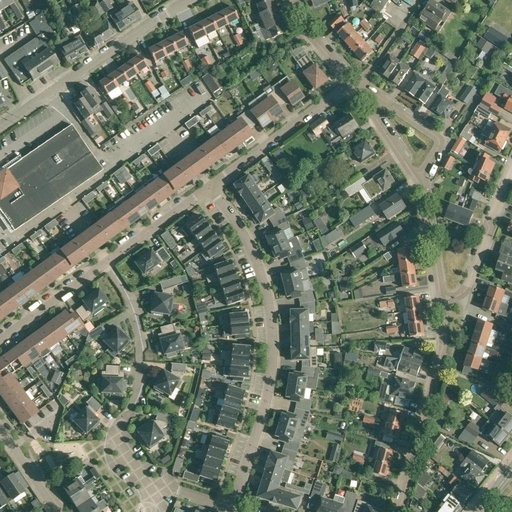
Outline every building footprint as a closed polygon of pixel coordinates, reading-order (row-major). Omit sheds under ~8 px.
[(11,0),(0,0),(0,4),(3,9),(13,3),(11,0)] [(27,0),(23,3),(29,14),(34,11),(27,0)] [(107,0),(105,0),(99,4),(104,13),(112,8),(107,0)] [(258,36),(261,43),(264,42),(264,41),(284,33),(277,17),(278,16),(271,0),(268,0),(256,5),(260,14),(254,17),(257,25),(254,26),(258,36)] [(356,0),(348,0),(350,8),(357,7),(356,0)] [(374,0),(370,6),(380,14),(387,3),(389,0),(374,0)] [(430,0),(425,9),(441,20),(448,10),(432,0),(430,0)] [(88,7),(96,19),(104,13),(99,4),(97,1),(88,7)] [(119,7),(120,9),(130,25),(141,18),(131,3),(128,4),(119,7)] [(70,8),(78,23),(86,19),(78,4),(70,8)] [(16,7),(12,10),(18,20),(22,18),(16,7)] [(231,7),(221,12),(227,25),(238,19),(231,7)] [(347,20),(353,17),(349,7),(342,10),(347,20)] [(130,25),(120,9),(116,12),(115,10),(109,14),(110,16),(120,32),(130,25)] [(418,19),(434,30),(441,20),(425,9),(418,19)] [(64,19),(69,30),(77,26),(71,15),(69,11),(65,14),(67,17),(64,19)] [(221,12),(210,18),(216,30),(227,25),(221,12)] [(41,14),(34,19),(35,20),(42,32),(50,27),(41,14)] [(328,25),(334,32),(346,21),(339,15),(328,25)] [(199,24),(205,36),(216,30),(210,18),(199,24)] [(4,60),(22,86),(32,79),(33,81),(59,64),(44,43),(48,40),(42,32),(35,20),(30,23),(38,37),(4,60)] [(95,26),(104,41),(114,35),(105,20),(95,26)] [(363,27),(367,32),(371,28),(367,23),(363,27)] [(202,38),(205,44),(208,42),(205,36),(199,24),(188,29),(194,42),(202,38)] [(337,33),(346,43),(356,33),(348,24),(337,33)] [(85,33),(94,47),(104,41),(95,26),(85,33)] [(409,33),(417,38),(418,37),(428,44),(430,45),(434,40),(432,38),(422,31),(421,32),(413,26),(409,33)] [(484,38),(502,49),(506,42),(489,30),(484,38)] [(400,39),(410,46),(413,41),(415,38),(406,31),(400,39)] [(169,39),(176,51),(187,45),(181,33),(169,39)] [(346,43),(354,52),(365,43),(356,33),(346,43)] [(232,37),(238,47),(243,44),(238,34),(232,37)] [(69,42),(77,58),(87,53),(79,36),(69,41),(69,42)] [(375,41),(379,44),(383,39),(378,36),(375,41)] [(59,47),(67,63),(77,58),(69,42),(69,41),(67,38),(56,43),(58,47),(59,47)] [(426,44),(416,38),(415,38),(413,41),(417,43),(410,54),(420,60),(427,49),(428,48),(425,46),(426,44)] [(476,47),(487,54),(492,45),(481,38),(476,47)] [(159,44),(165,57),(176,51),(169,39),(159,44)] [(354,52),(362,62),(373,52),(365,43),(354,52)] [(148,50),(154,62),(165,57),(159,44),(148,50)] [(289,54),(314,88),(325,81),(300,47),(289,54)] [(444,65),(447,61),(447,60),(429,48),(423,55),(430,60),(432,56),(444,65)] [(448,59),(451,61),(455,64),(458,59),(445,51),(442,55),(448,59)] [(470,61),(477,66),(482,59),(474,54),(470,61)] [(137,74),(147,67),(139,55),(129,62),(137,74)] [(200,60),(205,71),(213,67),(208,56),(200,60)] [(379,73),(388,79),(400,62),(391,56),(379,73)] [(182,63),(186,72),(192,70),(187,60),(182,63)] [(502,67),(511,72),(511,64),(506,60),(502,67)] [(271,70),(277,66),(273,61),(267,65),(271,70)] [(444,71),(449,74),(455,64),(451,61),(450,62),(447,61),(444,65),(446,67),(444,71)] [(119,69),(127,80),(137,74),(129,62),(119,69)] [(388,79),(398,85),(409,69),(400,62),(388,79)] [(109,76),(117,87),(127,80),(119,69),(109,76)] [(201,78),(215,99),(229,89),(227,86),(222,89),(221,88),(222,87),(211,72),(201,78)] [(405,90),(415,97),(426,80),(416,74),(405,90)] [(104,91),(107,94),(117,87),(109,76),(99,83),(102,87),(104,91)] [(273,91),(283,104),(288,100),(292,105),(301,98),(286,77),(271,88),(273,91)] [(415,97),(424,104),(436,87),(426,80),(415,97)] [(149,81),(144,85),(150,94),(150,93),(155,90),(149,81)] [(158,104),(165,99),(164,99),(169,96),(163,86),(157,89),(161,95),(162,96),(155,100),(158,104)] [(460,99),(467,104),(476,91),(469,86),(460,99)] [(495,95),(509,102),(506,109),(511,112),(511,92),(500,86),(495,95)] [(432,110),(445,119),(455,105),(445,99),(450,92),(442,87),(437,94),(441,97),(432,110)] [(80,94),(83,98),(94,114),(95,116),(100,113),(95,107),(100,103),(89,88),(80,94)] [(225,93),(229,99),(234,97),(230,90),(225,93)] [(256,99),(271,120),(280,113),(277,108),(283,104),(273,91),(267,96),(264,93),(256,99)] [(496,98),(487,93),(479,106),(498,116),(502,109),(493,104),(496,98)] [(80,123),(90,137),(96,133),(89,121),(90,120),(89,117),(94,114),(83,98),(73,105),(84,120),(80,123)] [(119,102),(126,111),(131,107),(130,106),(125,98),(119,102)] [(243,113),(252,126),(258,122),(262,127),(271,120),(256,99),(247,105),(250,109),(243,113)] [(99,107),(107,118),(113,114),(106,102),(99,107)] [(130,106),(131,107),(134,112),(138,109),(134,103),(130,106)] [(479,114),(488,119),(491,114),(478,106),(474,113),(478,116),(479,114)] [(231,128),(241,142),(250,135),(247,130),(252,126),(243,113),(241,110),(236,114),(239,117),(234,120),(236,124),(231,128)] [(322,129),(320,131),(330,146),(344,138),(346,142),(358,134),(356,130),(358,129),(349,115),(335,124),(331,127),(329,125),(329,124),(322,129)] [(324,116),(310,126),(313,131),(320,126),(322,129),(329,124),(329,125),(330,124),(327,121),(324,116)] [(184,124),(188,130),(198,122),(194,117),(184,124)] [(484,130),(505,141),(510,130),(497,123),(493,130),(486,126),(484,130)] [(219,131),(232,149),(241,142),(231,128),(228,124),(219,131)] [(0,212),(13,231),(102,170),(71,125),(4,171),(5,171),(0,174),(0,212)] [(460,136),(469,142),(472,137),(468,133),(471,128),(466,126),(460,136)] [(485,145),(499,152),(505,141),(484,130),(481,135),(489,138),(485,145)] [(214,143),(223,155),(232,149),(219,131),(210,137),(212,141),(214,143)] [(466,141),(459,137),(456,143),(462,147),(466,141)] [(352,149),(361,163),(375,154),(366,140),(352,149)] [(201,169),(215,159),(216,160),(223,155),(214,143),(193,158),(201,169)] [(147,152),(150,157),(161,149),(157,144),(147,152)] [(274,155),(279,163),(287,158),(281,150),(274,155)] [(333,156),(339,163),(347,157),(342,150),(333,156)] [(478,167),(490,173),(494,164),(488,161),(489,157),(480,153),(476,162),(480,163),(478,167)] [(441,167),(449,171),(455,159),(447,155),(441,167)] [(272,175),(278,171),(270,160),(264,164),(272,175)] [(164,177),(174,191),(181,186),(180,184),(194,174),(186,163),(166,178),(165,176),(164,177)] [(340,176),(348,187),(361,178),(354,167),(340,176)] [(468,179),(478,183),(480,179),(486,182),(490,173),(478,167),(476,172),(472,170),(471,170),(470,170),(469,171),(469,172),(468,172),(468,173),(468,174),(469,174),(469,175),(470,175),(468,179)] [(364,188),(371,200),(377,196),(383,192),(395,184),(385,170),(374,177),(374,178),(366,183),(362,185),(364,188)] [(282,177),(278,171),(272,175),(276,181),(282,177)] [(331,172),(326,175),(332,188),(338,186),(331,172)] [(240,197),(241,196),(256,186),(249,175),(234,185),(235,187),(234,187),(240,197)] [(155,183),(166,197),(174,191),(164,177),(155,183)] [(457,185),(462,188),(465,180),(460,178),(457,185)] [(156,204),(166,197),(155,183),(152,179),(143,186),(144,187),(146,190),(156,204)] [(288,181),(281,185),(286,192),(292,187),(288,181)] [(359,191),(355,184),(345,190),(349,197),(359,191)] [(147,211),(156,204),(146,190),(144,187),(143,186),(143,185),(134,192),(137,196),(147,211)] [(247,205),(262,195),(256,186),(241,196),(247,205)] [(303,201),(309,197),(305,189),(299,193),(303,201)] [(137,196),(134,192),(132,191),(123,197),(128,203),(138,217),(147,211),(137,196)] [(81,200),(85,205),(95,197),(91,192),(81,200)] [(253,214),(268,204),(262,195),(247,205),(253,214)] [(379,206),(388,220),(406,208),(397,195),(379,206)] [(470,207),(475,209),(478,202),(473,199),(470,207)] [(300,201),(294,205),(297,210),(303,206),(300,201)] [(118,210),(129,224),(138,217),(128,203),(118,210)] [(268,204),(253,214),(252,214),(253,215),(250,217),(254,223),(257,221),(259,224),(260,223),(261,224),(269,219),(273,224),(285,218),(278,208),(273,211),(268,204)] [(445,218),(456,223),(462,209),(450,205),(445,218)] [(359,213),(365,221),(375,215),(370,206),(359,213)] [(456,223),(468,227),(473,214),(462,209),(456,223)] [(109,217),(110,218),(111,218),(120,231),(129,224),(118,210),(109,217)] [(190,233),(204,222),(199,215),(195,218),(193,215),(185,221),(187,224),(185,226),(180,229),(186,237),(191,234),(190,233)] [(111,218),(110,218),(90,233),(98,244),(112,234),(113,236),(120,231),(111,218)] [(271,248),(287,241),(283,231),(289,228),(285,218),(273,224),(275,230),(268,233),(270,236),(266,237),(267,240),(267,242),(268,245),(270,246),(271,248)] [(311,219),(303,222),(308,232),(315,229),(311,219)] [(48,224),(52,229),(56,226),(53,221),(48,224)] [(186,245),(188,249),(211,232),(204,222),(190,233),(191,234),(195,239),(186,245)] [(377,235),(384,246),(404,233),(396,222),(377,235)] [(43,227),(47,232),(52,229),(48,224),(43,227)] [(321,235),(328,231),(324,225),(317,229),(321,235)] [(324,237),(329,244),(342,236),(337,228),(324,237)] [(199,246),(203,250),(204,252),(218,242),(211,232),(188,249),(191,252),(199,246)] [(162,238),(170,249),(175,245),(167,235),(162,238)] [(287,241),(271,248),(272,250),(271,252),(273,255),(275,256),(276,259),(279,257),(280,260),(287,257),(290,263),(303,259),(304,258),(301,251),(300,252),(297,247),(299,246),(295,237),(294,238),(287,241)] [(68,261),(72,266),(79,261),(78,259),(91,249),(83,238),(63,253),(68,261)] [(196,256),(202,264),(205,262),(208,260),(210,263),(222,254),(220,251),(223,249),(218,242),(204,252),(203,250),(199,254),(196,256)] [(349,250),(355,258),(367,250),(361,242),(349,250)] [(134,263),(143,275),(159,263),(160,265),(170,258),(162,247),(153,254),(150,251),(145,255),(143,252),(137,256),(139,259),(134,263)] [(398,250),(399,262),(413,260),(412,248),(398,250)] [(500,281),(511,284),(511,275),(511,276),(511,275),(511,250),(509,258),(501,255),(496,270),(503,272),(500,281)] [(63,273),(72,266),(68,261),(63,253),(62,251),(52,258),(63,273)] [(383,256),(386,261),(391,258),(388,253),(383,256)] [(53,280),(63,273),(52,258),(43,265),(53,280)] [(303,259),(290,263),(291,269),(284,271),(285,274),(281,275),(282,278),(281,280),(282,283),(284,284),(284,286),(301,282),(308,280),(305,269),(303,259)] [(371,259),(364,263),(368,269),(374,265),(371,259)] [(174,260),(170,263),(174,268),(178,265),(174,260)] [(399,262),(401,275),(415,273),(413,260),(399,262)] [(206,280),(233,271),(229,261),(213,267),(215,273),(201,278),(202,282),(206,280)] [(33,272),(43,287),(53,280),(43,265),(33,272)] [(363,275),(361,269),(352,272),(355,279),(363,275)] [(220,287),(236,281),(233,271),(206,280),(208,284),(218,281),(220,287)] [(23,279),(34,294),(43,287),(33,272),(23,279)] [(401,275),(403,288),(417,286),(415,273),(401,275)] [(173,287),(181,284),(179,277),(160,283),(162,290),(161,296),(151,294),(150,302),(152,303),(151,312),(153,312),(153,314),(161,316),(161,313),(168,315),(168,314),(177,316),(178,305),(170,304),(173,287)] [(24,301),(34,294),(23,279),(14,286),(24,301)] [(340,281),(342,293),(351,291),(348,279),(340,281)] [(213,300),(240,290),(236,281),(220,287),(222,292),(212,296),(213,300)] [(300,304),(314,302),(311,291),(304,293),(301,282),(284,286),(285,289),(284,290),(285,294),(286,295),(287,298),(291,297),(291,300),(299,298),(300,304)] [(4,293),(15,308),(24,301),(14,286),(4,293)] [(486,298),(501,303),(503,296),(511,299),(511,292),(509,292),(505,291),(490,286),(486,298)] [(386,295),(396,294),(395,287),(385,288),(386,295)] [(75,311),(83,322),(90,317),(88,315),(107,302),(98,289),(93,293),(91,290),(85,295),(87,298),(82,301),(84,304),(75,311)] [(224,300),(227,306),(243,300),(240,290),(213,300),(214,303),(224,300)] [(0,296),(0,307),(5,315),(15,308),(4,293),(0,296)] [(405,299),(407,311),(420,309),(418,297),(405,299)] [(501,303),(486,298),(482,309),(497,314),(501,315),(501,316),(509,319),(511,314),(506,312),(508,305),(501,303)] [(291,324),(308,323),(308,314),(314,313),(314,302),(300,304),(301,310),(291,311),(291,312),(289,312),(290,324),(291,324)] [(196,305),(199,315),(206,313),(205,313),(208,312),(205,303),(202,304),(196,305)] [(407,311),(409,324),(422,322),(420,309),(407,311)] [(231,312),(231,315),(223,316),(225,327),(229,326),(247,324),(246,314),(242,314),(241,310),(231,312)] [(65,313),(55,320),(66,335),(72,330),(74,334),(83,327),(74,314),(68,318),(65,313)] [(199,315),(198,315),(200,323),(207,321),(206,313),(199,315)] [(55,320),(46,327),(57,341),(66,335),(55,320)] [(479,321),(475,332),(489,337),(491,330),(493,325),(479,321)] [(409,324),(411,337),(424,335),(422,322),(409,324)] [(308,323),(291,324),(291,336),(309,335),(309,332),(314,332),(313,323),(308,323)] [(167,354),(167,357),(175,355),(174,352),(183,350),(182,347),(185,346),(183,337),(180,338),(177,331),(175,331),(173,324),(159,328),(161,335),(158,336),(161,344),(157,345),(159,352),(162,351),(164,355),(167,354)] [(229,326),(225,327),(223,327),(224,337),(234,336),(234,339),(244,338),(244,335),(248,334),(247,324),(229,326)] [(98,337),(116,354),(128,341),(122,335),(124,333),(117,327),(107,337),(103,333),(106,332),(102,325),(88,333),(84,345),(98,337)] [(383,330),(383,334),(387,333),(387,334),(398,332),(396,326),(386,327),(386,329),(383,329),(383,330)] [(506,329),(498,326),(496,332),(504,334),(506,329)] [(60,345),(57,341),(46,327),(37,334),(47,348),(50,352),(60,345)] [(439,337),(438,327),(431,328),(432,338),(439,337)] [(475,332),(471,344),(486,348),(487,343),(489,337),(475,332)] [(41,359),(50,352),(47,348),(37,334),(28,341),(41,359)] [(292,348),(309,348),(309,335),(291,336),(292,348)] [(29,362),(32,365),(41,359),(28,341),(18,347),(29,362)] [(374,355),(378,355),(378,353),(385,354),(386,345),(374,343),(373,348),(375,349),(374,355)] [(467,355),(482,359),(484,353),(497,357),(498,352),(471,344),(467,355)] [(220,356),(248,358),(249,348),(231,346),(231,353),(220,352),(220,356)] [(405,346),(401,359),(421,365),(426,350),(417,348),(416,350),(405,346)] [(18,347),(9,354),(15,362),(17,360),(22,366),(23,366),(29,362),(18,347)] [(302,367),(316,368),(315,348),(309,348),(292,348),(291,348),(291,360),(292,360),(292,361),(302,361),(302,367)] [(346,353),(345,360),(352,361),(353,354),(346,353)] [(0,361),(11,375),(14,372),(9,366),(15,362),(9,354),(0,361)] [(482,359),(467,355),(464,366),(478,371),(487,374),(489,369),(480,366),(482,359)] [(230,367),(247,368),(248,358),(220,356),(220,360),(230,361),(230,367)] [(388,368),(389,361),(377,359),(376,367),(388,368)] [(397,371),(416,377),(420,366),(421,366),(421,365),(401,359),(397,371)] [(0,379),(1,382),(9,376),(11,375),(0,361),(0,360),(0,379)] [(163,392),(169,396),(174,388),(177,390),(181,382),(178,381),(182,373),(185,373),(186,365),(171,364),(170,372),(171,372),(169,375),(160,370),(156,378),(159,379),(154,387),(156,388),(155,390),(162,394),(163,392)] [(498,365),(492,382),(504,386),(511,369),(498,365)] [(110,397),(121,397),(121,391),(125,391),(125,382),(121,382),(121,374),(119,374),(119,367),(105,366),(105,373),(102,373),(101,393),(110,393),(110,397)] [(246,379),(247,368),(230,367),(224,366),(223,377),(232,378),(232,381),(242,382),(242,378),(246,379)] [(316,368),(302,367),(301,373),(294,372),(293,375),(290,374),(289,377),(288,379),(287,382),(288,384),(288,386),(305,389),(316,390),(319,368),(316,368)] [(379,377),(387,379),(389,374),(369,368),(367,374),(379,377)] [(53,376),(61,380),(64,374),(55,370),(53,376)] [(0,382),(0,393),(2,396),(16,385),(9,376),(1,382),(0,382)] [(50,382),(59,386),(61,380),(53,376),(50,382)] [(391,386),(413,392),(415,383),(393,377),(391,386)] [(384,402),(395,405),(397,397),(411,401),(413,392),(391,386),(391,387),(381,384),(377,401),(384,402)] [(2,396),(9,405),(23,394),(16,385),(2,396)] [(296,409),(309,412),(311,401),(304,400),(305,389),(288,386),(288,388),(286,390),(285,393),(287,395),(286,398),(290,398),(289,401),(297,402),(296,409)] [(214,394),(241,402),(244,392),(227,387),(225,393),(215,390),(214,394)] [(496,408),(499,410),(501,407),(510,396),(499,387),(487,401),(496,408)] [(199,389),(196,399),(200,400),(202,394),(204,395),(205,390),(199,389)] [(9,405),(15,414),(30,404),(23,394),(9,405)] [(221,406),(238,412),(241,402),(214,394),(213,398),(223,401),(221,406)] [(76,428),(82,435),(84,433),(85,434),(92,427),(94,429),(100,423),(93,416),(101,407),(91,397),(85,403),(88,406),(73,421),(78,426),(76,428)] [(15,414),(22,423),(36,413),(30,404),(15,414)] [(208,413),(235,421),(238,412),(221,406),(219,412),(209,409),(208,413)] [(496,411),(490,419),(494,423),(496,424),(509,435),(511,431),(511,418),(506,414),(508,412),(501,407),(499,410),(496,408),(495,410),(496,411)] [(279,425),(303,433),(309,412),(296,409),(294,415),(287,413),(286,415),(282,414),(281,417),(280,418),(279,421),(280,423),(279,425)] [(387,423),(401,426),(404,414),(391,410),(387,423)] [(150,446),(151,448),(158,443),(157,441),(165,436),(161,430),(166,426),(167,424),(169,424),(172,417),(157,412),(155,420),(156,420),(136,435),(141,442),(143,440),(148,448),(150,446)] [(210,425),(232,432),(235,421),(208,413),(207,417),(212,419),(210,425)] [(197,416),(191,414),(189,421),(195,423),(197,416)] [(496,424),(494,423),(490,419),(482,429),(483,430),(480,434),(492,445),(494,442),(500,446),(509,435),(496,424)] [(185,429),(193,431),(195,423),(189,421),(188,421),(185,429)] [(464,430),(475,439),(483,430),(471,421),(464,430)] [(384,435),(397,439),(401,426),(387,423),(384,435)] [(283,449),(296,453),(303,433),(279,425),(278,428),(276,429),(275,432),(276,434),(275,437),(279,438),(278,441),(285,443),(283,449)] [(208,447),(225,453),(228,443),(224,441),(225,438),(215,435),(214,438),(206,436),(203,445),(208,447)] [(344,438),(336,436),(334,442),(342,445),(344,438)] [(496,455),(499,447),(481,442),(478,450),(496,455)] [(334,444),(331,456),(338,458),(341,446),(334,444)] [(195,454),(222,462),(225,453),(208,447),(206,453),(196,450),(195,454)] [(268,458),(266,464),(291,472),(296,453),(283,449),(281,455),(271,452),(269,459),(268,458)] [(380,449),(377,461),(390,465),(393,453),(389,451),(380,449)] [(202,467),(219,472),(222,462),(195,454),(193,458),(204,461),(202,467)] [(176,458),(172,471),(179,474),(183,461),(176,458)] [(373,474),(386,477),(390,465),(377,461),(373,474)] [(447,467),(457,473),(459,468),(449,463),(447,467)] [(266,470),(264,476),(278,481),(286,483),(287,484),(291,472),(266,464),(265,470),(266,470)] [(461,477),(475,489),(485,476),(471,465),(461,477)] [(201,481),(210,484),(211,481),(215,482),(219,472),(202,467),(198,477),(202,478),(201,481)] [(447,482),(452,486),(457,479),(445,470),(442,474),(449,479),(447,482)] [(419,477),(427,483),(431,478),(424,471),(419,477)] [(0,494),(7,504),(24,492),(12,474),(0,483),(6,490),(0,494)] [(69,498),(91,483),(96,480),(93,477),(89,480),(84,483),(80,476),(76,479),(63,488),(69,498)] [(278,481),(264,476),(258,495),(260,496),(259,499),(270,502),(269,503),(276,505),(276,504),(295,510),(296,507),(298,508),(302,497),(275,488),(278,481)] [(328,511),(332,501),(322,498),(326,485),(316,482),(310,501),(317,503),(314,510),(317,511),(316,511),(328,511)] [(69,498),(76,508),(89,499),(85,493),(94,487),(91,483),(69,498)] [(304,489),(287,484),(286,483),(285,488),(309,495),(310,491),(304,489)] [(459,483),(451,494),(463,504),(472,494),(459,483)] [(413,497),(419,502),(427,492),(417,484),(413,497)] [(335,495),(333,502),(332,501),(328,511),(344,511),(350,511),(356,495),(347,492),(345,498),(335,495)] [(443,503),(453,511),(456,511),(463,504),(451,494),(443,503)] [(76,508),(78,511),(91,511),(105,503),(103,500),(94,506),(89,499),(76,508)] [(381,511),(382,511),(368,507),(369,504),(358,500),(353,511),(381,511)] [(91,511),(99,511),(107,507),(105,503),(91,511)] [(435,511),(453,511),(443,503),(435,511)]
